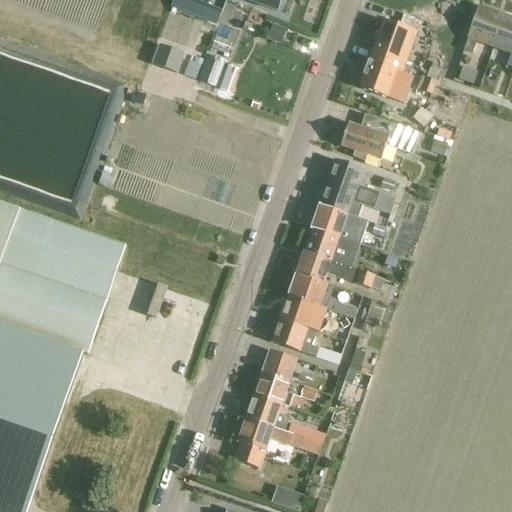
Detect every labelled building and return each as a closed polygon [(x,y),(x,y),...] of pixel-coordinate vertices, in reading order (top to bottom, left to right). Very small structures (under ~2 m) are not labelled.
[(191,0),(173,0),(170,8),(216,26),(222,12),(191,0)] [(241,0),(277,13),(281,0),(241,0)] [(505,17),(479,8),(467,40),(468,40),(464,52),(472,55),(473,51),(489,57),(492,49),(494,49),(505,17)] [(511,19),(505,17),(494,49),(511,55),(507,67),(511,68),(511,19)] [(416,33),(384,21),(359,90),(386,99),(396,74),(401,76),(416,33)] [(186,50),(162,41),(153,64),(177,74),(186,50)] [(221,41),(216,63),(233,68),(239,46),(221,41)] [(215,88),(223,66),(208,60),(200,82),(215,88)] [(430,95),(438,71),(429,68),(421,92),(430,95)] [(423,128),(439,109),(432,103),(425,111),(424,110),(415,121),(423,128)] [(369,132),(360,129),(347,125),(340,147),(354,152),(352,159),(364,163),(366,156),(381,161),(385,147),(412,157),(413,155),(412,155),(419,136),(420,135),(373,119),(369,132)] [(446,159),(451,144),(434,138),(429,153),(446,159)] [(409,175),(410,161),(396,161),(395,174),(409,175)] [(319,207),(319,208),(347,218),(347,216),(359,220),(348,216),(353,202),(356,203),(356,204),(390,216),(395,200),(357,187),(362,172),(335,162),(319,207)] [(390,193),(393,183),(382,179),(378,190),(390,193)] [(125,248),(19,213),(0,205),(0,326),(88,356),(125,248)] [(319,207),(311,230),(351,244),(353,238),(344,235),(346,229),(355,232),(359,222),(347,218),(319,208),(319,207)] [(311,230),(303,253),(347,268),(346,268),(352,270),(360,247),(351,244),(311,230)] [(371,270),(389,270),(390,252),(372,251),(371,270)] [(303,254),(296,276),(323,286),(323,285),(326,276),(342,281),(344,276),(355,280),(354,285),(369,290),(373,277),(346,268),(347,268),(303,253),(303,254)] [(323,286),(296,276),(295,277),(295,276),(287,299),(288,299),(323,311),(324,311),(354,321),(357,313),(329,303),(334,289),(323,285),(323,286)] [(288,299),(280,321),(315,334),(315,333),(318,326),(310,323),(312,316),(321,319),(323,311),(288,299)] [(315,334),(280,321),(280,322),(279,321),(271,345),(314,359),(338,367),(341,358),(312,348),(317,334),(315,333),(315,334)] [(333,326),(329,338),(345,344),(350,331),(333,326)] [(355,350),(344,383),(351,386),(355,373),(357,374),(364,354),(355,350)] [(261,375),(288,385),(288,384),(296,361),(269,352),(261,375)] [(0,359),(0,487),(33,499),(63,413),(73,385),(0,359)] [(316,393),(288,384),(288,385),(261,375),(253,398),(286,409),(286,408),(291,396),(312,403),(316,393)] [(253,398),(245,420),(284,434),(284,433),(289,417),(285,415),(287,409),(286,408),(286,409),(253,398)] [(287,434),(284,433),(284,434),(245,420),(237,444),(240,445),(234,462),(259,470),(269,441),(289,447),(318,457),(321,447),(287,435),(287,434)] [(290,425),(287,434),(287,435),(321,447),(324,437),(290,425)] [(318,501),(313,511),(324,511),(327,504),(318,501)]
